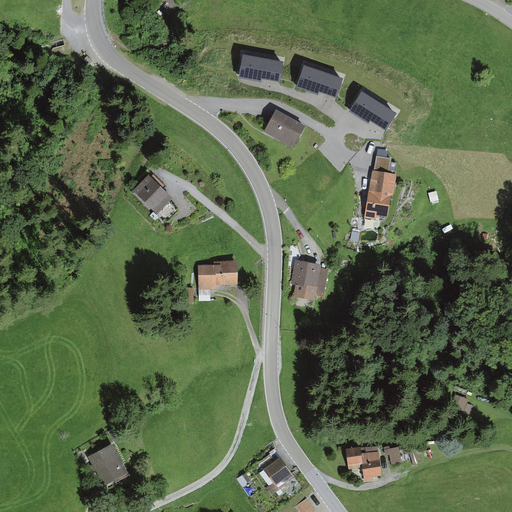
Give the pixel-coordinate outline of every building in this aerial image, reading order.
[(279,82),(283,62),(244,54),(239,78),(261,82),(262,79),(279,82)] [(336,98),(343,78),(305,65),(297,88),(318,95),(319,92),(336,98)] [(385,131),(397,113),(363,92),(350,112),(369,124),(371,121),(385,131)] [(308,127),(282,112),(270,134),(296,148),(308,127)] [(195,196),(162,166),(140,191),(173,220),(195,196)] [(407,171),(382,166),(370,217),(395,223),(407,171)] [(326,269),(299,262),(294,284),(299,285),(297,295),(318,300),(326,269)] [(223,264),(200,264),(199,302),(213,303),(213,291),(222,291),(223,264)] [(244,264),(223,264),(223,286),(244,286),(244,264)] [(118,444),(94,458),(114,491),(138,476),(118,444)] [(393,463),(404,462),(402,446),(386,448),(386,455),(392,454),(393,463)] [(363,451),(347,452),(348,471),(364,470),(363,451)] [(299,477),(285,457),(260,475),(275,494),(299,477)] [(382,457),(365,457),(365,481),(382,480),(382,457)] [(297,506),(301,511),(313,511),(317,509),(308,498),(297,506)]
